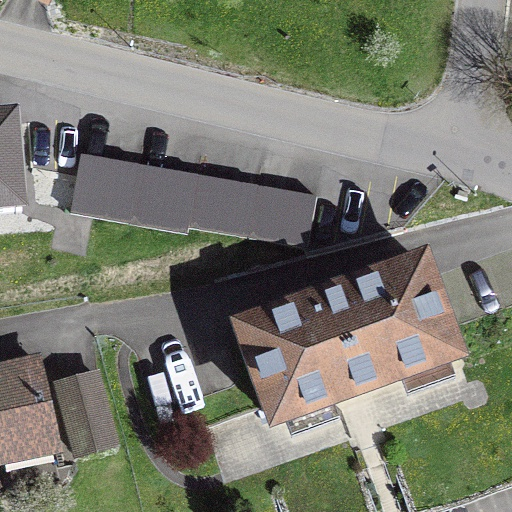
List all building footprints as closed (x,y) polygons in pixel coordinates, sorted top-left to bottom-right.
[(0,211),(19,210),(12,123),(0,124),(0,211)] [(188,228),(307,249),(317,197),(80,155),(70,214),(187,235),(188,228)] [(456,359),(423,265),(242,330),(276,423),(456,359)] [(37,363),(0,370),(0,454),(1,461),(56,449),(37,363)] [(97,377),(59,387),(77,455),(115,445),(97,377)]
